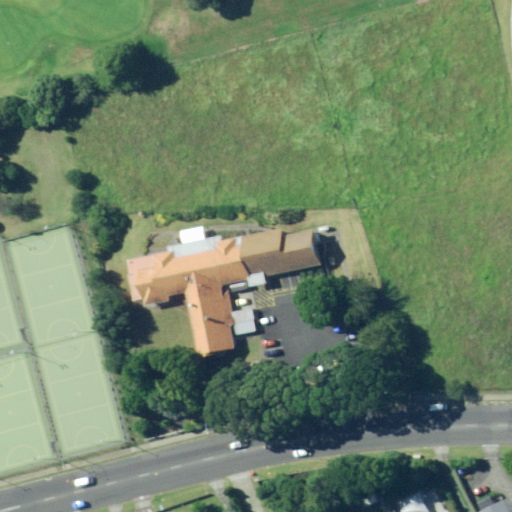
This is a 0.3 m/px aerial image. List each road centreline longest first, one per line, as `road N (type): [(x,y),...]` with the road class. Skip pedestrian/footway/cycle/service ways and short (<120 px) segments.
road 1 (secondary): [(511,425),(354,431),(229,454)]
road 2 (secondary): [(229,454),(0,510)]
